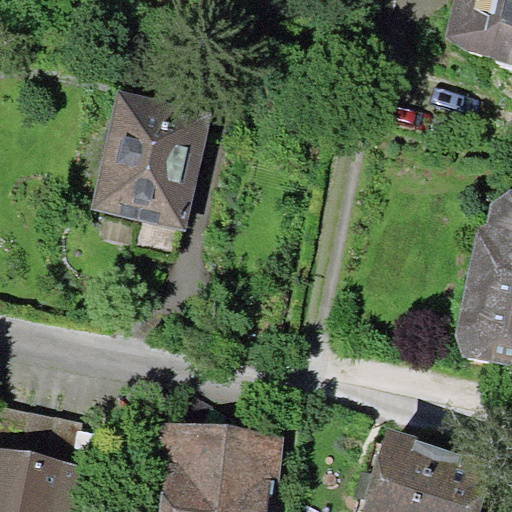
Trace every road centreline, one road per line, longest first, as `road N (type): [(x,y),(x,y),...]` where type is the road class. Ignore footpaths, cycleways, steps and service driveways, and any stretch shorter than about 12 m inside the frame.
road 1 (residential): [(309,399),(0,328)]
road 2 (residential): [(309,399),(464,427),(511,448)]
